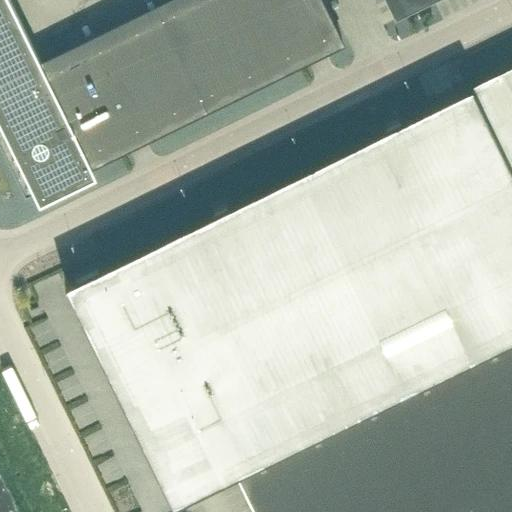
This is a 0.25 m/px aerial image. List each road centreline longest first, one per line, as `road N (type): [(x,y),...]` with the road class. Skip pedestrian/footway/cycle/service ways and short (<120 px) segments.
road 1 (unclassified): [(511,5),(0,255)]
road 2 (unclassified): [(92,511),(0,321)]
